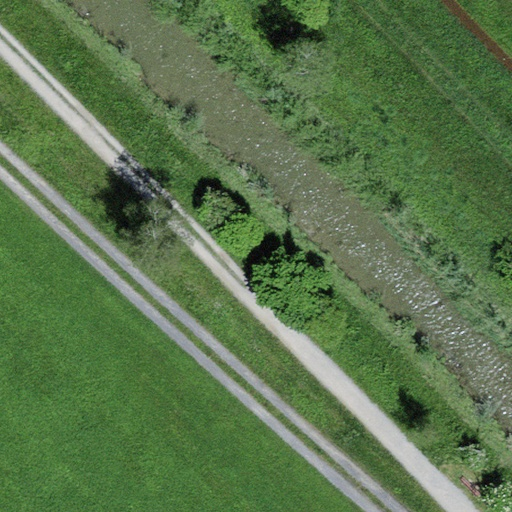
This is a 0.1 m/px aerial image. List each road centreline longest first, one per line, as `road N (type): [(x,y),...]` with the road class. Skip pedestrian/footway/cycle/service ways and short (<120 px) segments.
road 1 (track): [(0,148),(391,511)]
road 2 (track): [(292,0),(511,217)]
